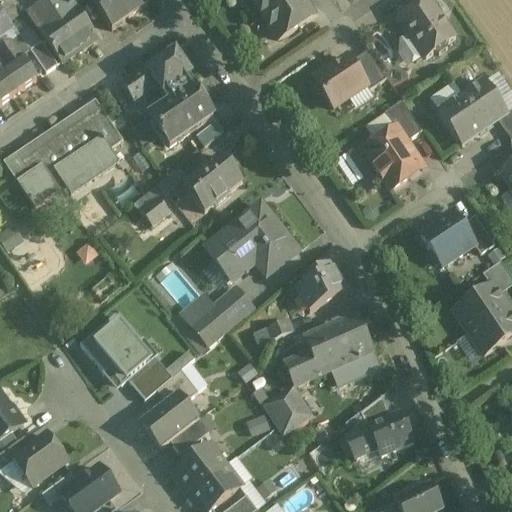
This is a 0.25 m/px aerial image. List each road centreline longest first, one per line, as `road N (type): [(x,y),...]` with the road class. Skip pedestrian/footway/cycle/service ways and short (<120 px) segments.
road 1 (residential): [(0,139),(183,13)]
road 2 (residential): [(240,100),(355,250)]
road 3 (residential): [(355,250),(437,420)]
road 4 (residential): [(67,364),(172,511)]
road 5 (residential): [(350,27),(240,100)]
